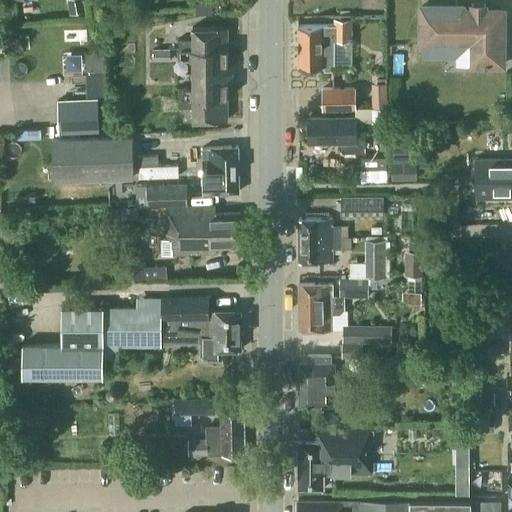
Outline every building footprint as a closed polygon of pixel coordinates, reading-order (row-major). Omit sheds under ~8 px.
[(212,13),(212,1),(195,1),(195,13),(212,13)] [(503,10),(463,10),(463,6),(421,5),(421,44),(469,44),(469,64),(503,64),(503,10)] [(299,24),(298,66),(323,66),(323,68),(331,68),(331,66),(334,66),(335,40),(351,40),(352,17),(334,17),(334,24),(328,24),(299,24)] [(178,37),(178,48),(227,48),(227,25),(192,25),(192,37),(178,37)] [(170,59),(170,47),(153,48),(153,59),(170,59)] [(178,48),(178,58),(193,58),(193,72),(232,71),(232,66),(227,66),(227,48),(178,48)] [(178,85),(178,96),(228,95),(228,77),(232,77),(232,71),(193,72),(193,85),(178,85)] [(387,106),(387,82),(372,82),(372,106),(387,106)] [(356,108),(356,85),(323,86),(323,108),(356,108)] [(178,96),(178,106),(193,106),(193,118),(228,118),(228,95),(178,96)] [(58,99),(59,132),(98,130),(97,98),(58,99)] [(372,110),(372,106),(356,107),(357,120),(372,120),(372,121),(385,121),(385,109),(372,110)] [(342,151),(365,151),(364,141),(355,141),(355,116),(308,116),(308,142),(341,141),(342,151)] [(446,151),(461,152),(461,129),(446,128),(446,151)] [(135,176),(133,134),(53,137),(55,179),(135,176)] [(209,191),(239,190),(237,145),(202,146),(203,192),(209,192),(209,191)] [(511,195),(511,157),(476,158),(476,196),(511,195)] [(187,182),(146,183),(147,206),(188,204),(187,182)] [(384,217),(383,195),(341,196),(341,217),(384,217)] [(217,246),(240,245),(240,211),(216,211),(216,205),(167,206),(168,238),(173,237),(173,252),(217,251),(217,246)] [(332,216),(299,216),(299,238),(342,238),(342,224),(332,224),(332,216)] [(299,238),(299,260),(332,260),(332,249),(342,249),(342,238),(299,238)] [(386,275),(386,238),(365,238),(365,275),(386,275)] [(422,270),(422,250),(407,250),(407,270),(422,270)] [(107,257),(109,279),(122,278),(122,280),(147,279),(145,251),(120,253),(121,256),(107,257)] [(369,277),(340,277),(340,295),(368,295),(369,277)] [(345,295),(332,295),(332,281),(299,282),(299,329),(332,328),(332,312),(340,312),(345,308),(345,295)] [(63,344),(23,343),(23,375),(103,375),(103,360),(119,359),(119,343),(162,344),(162,340),(199,340),(200,354),(206,359),(222,359),(222,348),(241,348),(241,308),(208,309),(207,295),(137,296),(137,307),(63,306),(63,344)] [(343,342),(363,342),(391,342),(391,324),(343,324),(343,342)] [(496,337),(496,324),(480,324),(480,338),(496,337)] [(363,356),(363,342),(343,342),(342,355),(363,356)] [(493,362),(493,348),(475,348),(475,362),(493,362)] [(334,405),(334,362),(330,362),(330,353),(307,353),(307,361),(299,361),(299,405),(306,405),(306,413),(323,412),(323,405),(334,405)] [(495,404),(495,391),(481,391),(481,404),(495,404)] [(176,425),(192,424),(191,411),(215,410),(215,396),(175,397),(176,425)] [(222,453),(245,452),(244,409),(221,410),(222,425),(208,425),(208,438),(189,438),(189,454),(208,453),(222,453)] [(475,432),(495,431),(494,418),(474,419),(475,432)] [(371,439),(371,425),(316,425),(316,441),(299,440),(298,487),(323,487),(323,474),(332,474),(332,472),(371,472),(371,439)] [(298,498),(298,511),(470,511),(471,499),(298,498)]
